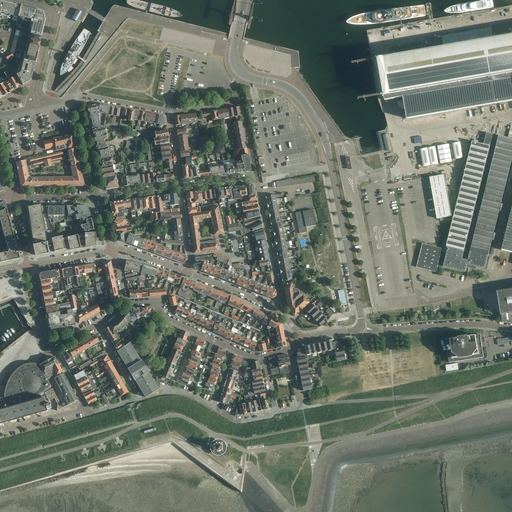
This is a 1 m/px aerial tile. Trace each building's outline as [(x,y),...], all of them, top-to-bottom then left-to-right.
[(13,16),(16,4),(0,0),(0,19),(2,18),(4,19),(5,14),(12,16),(13,16)] [(127,3),(131,5),(136,8),(144,10),(149,12),(162,15),(170,17),(176,17),(180,17),(182,16),(181,15),(177,12),(172,9),(159,5),(139,0),(127,0),(126,1),(127,3)] [(18,17),(21,5),(16,4),(13,16),(12,16),(12,18),(17,19),(18,17)] [(42,37),(46,20),(44,11),(21,5),(18,17),(28,19),(26,28),(27,28),(26,33),(32,34),(42,37)] [(77,22),(81,14),(82,12),(76,9),(71,18),(77,22)] [(229,17),(230,19),(248,23),(250,21),(252,18),(252,16),(229,11),(229,13),(229,17)] [(63,64),(62,66),(61,70),(61,72),(61,74),(63,73),(66,71),(70,68),(74,63),(76,60),(80,54),(83,48),(87,42),(92,31),(85,27),(78,37),(74,43),(70,49),(67,54),(65,58),(63,64)] [(491,28),(442,36),(443,46),(493,37),(491,28)] [(407,119),(511,100),(511,34),(377,59),(385,100),(403,97),(407,119)] [(421,43),(395,47),(396,53),(422,49),(421,43)] [(16,75),(22,85),(31,80),(35,63),(25,60),(24,60),(20,72),(16,75)] [(14,77),(10,79),(10,78),(6,72),(4,73),(8,80),(14,90),(20,87),(14,77)] [(2,80),(1,77),(0,77),(0,80),(0,81),(1,80),(3,83),(9,93),(14,90),(8,80),(5,82),(3,79),(2,80)] [(9,93),(3,83),(0,84),(0,90),(4,96),(9,93)] [(96,106),(96,105),(91,106),(89,106),(86,107),(88,115),(98,113),(100,113),(106,114),(108,114),(109,106),(100,104),(99,105),(96,106)] [(92,131),(101,128),(98,113),(88,115),(90,122),(89,122),(90,124),(92,131)] [(96,149),(105,147),(104,140),(107,139),(104,128),(101,128),(92,131),(94,141),(94,142),(94,144),(95,144),(96,149)] [(154,132),(155,139),(168,137),(167,130),(154,132)] [(448,247),(443,266),(465,272),(466,267),(468,260),(467,260),(470,249),(464,248),(493,134),(486,132),(483,144),(472,141),(466,165),(463,164),(461,176),(463,176),(446,246),(448,247)] [(75,146),(72,134),(65,136),(53,139),(43,141),(45,149),(55,147),(56,151),(75,146)] [(510,176),(511,168),(511,164),(510,164),(511,156),(511,138),(498,135),(470,249),(467,260),(468,260),(466,267),(475,269),(476,266),(484,268),(487,256),(492,258),(492,255),(488,253),(492,240),(494,240),(496,233),(493,233),(499,211),(501,211),(503,205),(500,204),(507,175),(510,176)] [(153,139),(154,145),(160,144),(169,143),(168,137),(155,139),(153,139)] [(460,142),(452,143),(455,159),(463,158),(460,142)] [(441,164),(452,162),(448,144),(437,146),(441,164)] [(97,154),(110,152),(108,146),(105,147),(96,149),(97,154)] [(435,147),(420,149),(423,166),(438,164),(435,147)] [(69,162),(78,160),(76,148),(67,150),(69,162)] [(110,152),(97,154),(99,160),(111,158),(110,152)] [(242,156),(241,156),(241,161),(242,161),(244,172),(249,171),(251,170),(248,155),(242,156)] [(100,167),(113,165),(112,158),(111,158),(99,160),(100,167)] [(187,165),(188,165),(191,165),(190,158),(185,158),(186,163),(181,164),(184,179),(189,178),(187,165)] [(235,160),(234,161),(234,159),(227,160),(228,163),(230,173),(237,173),(236,162),(235,160)] [(18,174),(28,172),(25,160),(16,162),(18,174)] [(72,175),(81,172),(78,160),(69,162),(72,175)] [(237,173),(244,172),(242,161),(241,161),(236,162),(237,173)] [(118,169),(117,164),(113,165),(100,167),(102,173),(118,169)] [(199,171),(200,177),(209,176),(208,164),(204,165),(205,169),(203,169),(204,171),(199,171)] [(199,171),(198,166),(192,167),(193,178),(200,177),(199,171)] [(119,172),(121,172),(121,169),(118,169),(102,173),(103,178),(114,176),(113,173),(119,172)] [(164,181),(164,175),(161,176),(160,171),(157,172),(157,176),(156,176),(156,182),(164,181)] [(30,187),(30,177),(29,177),(28,172),(18,174),(21,187),(30,187)] [(66,186),(82,186),(84,184),(81,172),(72,175),(73,177),(66,177),(66,186)] [(443,172),(429,174),(436,216),(451,213),(443,172)] [(133,186),(133,185),(140,184),(139,175),(123,177),(123,179),(123,181),(123,184),(124,186),(130,186),(131,186),(133,186)] [(105,190),(118,188),(115,176),(114,176),(103,178),(105,190)] [(30,187),(42,187),(42,177),(30,177),(30,187)] [(42,187),(54,187),(54,177),(42,177),(42,187)] [(54,187),(66,186),(66,177),(54,177),(54,187)] [(241,199),(242,199),(241,197),(244,196),(248,196),(246,185),(238,186),(241,199)] [(248,196),(251,195),(255,194),(254,186),(252,185),(246,185),(248,196)] [(237,203),(236,199),(241,199),(238,186),(231,187),(233,200),(234,204),(237,203)] [(233,200),(231,187),(223,188),(225,198),(227,198),(227,201),(230,201),(230,200),(233,200)] [(218,198),(219,204),(222,203),(227,202),(227,201),(227,198),(225,198),(223,188),(217,189),(218,198)] [(201,191),(193,192),(194,198),(195,203),(202,202),(202,200),(201,191)] [(193,192),(186,193),(187,204),(195,203),(194,198),(193,192)] [(176,194),(169,195),(170,204),(170,206),(178,205),(176,194)] [(161,196),(162,205),(170,204),(169,195),(161,196)] [(158,223),(159,227),(165,227),(164,223),(164,220),(164,217),(163,213),(162,205),(161,196),(154,197),(157,213),(160,212),(161,222),(158,223)] [(158,220),(157,213),(154,197),(147,198),(149,209),(150,213),(154,213),(155,220),(158,220)] [(123,208),(130,207),(129,200),(122,201),(123,208)] [(245,202),(237,203),(234,204),(235,209),(257,205),(256,200),(245,202)] [(123,208),(122,201),(109,203),(112,216),(123,213),(131,212),(130,207),(123,208)] [(511,203),(501,249),(511,252),(511,203)] [(51,230),(46,230),(42,212),(47,212),(47,206),(46,206),(39,206),(39,204),(27,206),(26,206),(33,243),(35,255),(50,253),(97,246),(94,232),(94,234),(52,240),(51,230)] [(237,216),(239,215),(246,214),(259,211),(257,205),(235,209),(236,213),(237,216)] [(63,219),(64,219),(64,206),(47,206),(47,212),(47,216),(60,216),(60,218),(60,219),(60,220),(63,219)] [(89,212),(87,206),(76,206),(74,206),(66,206),(69,217),(71,216),(76,215),(89,212)] [(213,207),(211,208),(209,208),(209,211),(210,211),(211,218),(212,220),(220,218),(220,217),(218,206),(216,207),(213,207)] [(6,208),(0,211),(0,220),(1,225),(10,222),(6,208)] [(171,213),(163,213),(164,217),(164,220),(166,220),(172,219),(180,218),(179,212),(179,210),(174,211),(174,212),(171,213)] [(240,221),(243,220),(247,219),(260,216),(259,211),(246,214),(239,215),(240,221)] [(80,221),(81,221),(90,219),(89,212),(76,215),(77,220),(80,219),(80,221)] [(124,220),(123,214),(123,213),(112,216),(114,222),(124,220)] [(197,225),(196,220),(195,213),(189,214),(190,226),(198,225),(197,225)] [(240,221),(238,222),(240,230),(245,228),(250,227),(252,226),(261,221),(260,216),(247,219),(243,220),(240,221)] [(93,230),(91,218),(90,219),(81,221),(82,225),(80,225),(81,228),(81,229),(82,229),(83,229),(84,232),(93,230)] [(250,227),(252,231),(262,227),(261,221),(252,226),(250,227)] [(5,238),(14,236),(10,222),(1,225),(5,238)] [(116,233),(123,232),(131,231),(130,225),(125,226),(114,227),(116,233)] [(241,236),(241,235),(252,231),(250,227),(245,228),(240,230),(241,236)] [(181,229),(173,230),(174,237),(175,241),(177,241),(179,241),(181,241),(183,241),(181,229)] [(141,248),(143,241),(143,240),(144,240),(139,239),(133,236),(128,234),(126,243),(130,244),(131,242),(137,245),(136,246),(141,248)] [(14,236),(5,238),(8,252),(17,250),(14,236)] [(143,240),(143,241),(141,248),(147,251),(150,242),(148,241),(148,242),(143,240)] [(154,253),(156,246),(157,245),(152,244),(153,242),(150,242),(147,251),(154,253)] [(436,272),(440,254),(442,248),(422,244),(416,267),(436,272)] [(169,259),(172,252),(156,246),(154,253),(169,259)] [(6,255),(8,261),(19,258),(17,250),(8,252),(6,253),(6,255)] [(172,252),(169,259),(184,264),(186,260),(185,260),(185,257),(172,252)] [(200,270),(203,262),(206,256),(194,257),(195,262),(194,264),(193,264),(192,265),(192,266),(192,267),(192,268),(192,269),(193,269),(194,270),(195,270),(196,270),(196,269),(197,269),(200,270)] [(155,276),(157,268),(142,263),(126,260),(124,260),(123,261),(123,262),(124,264),(125,264),(124,271),(138,273),(139,271),(141,271),(140,274),(154,278),(155,276)] [(237,271),(236,270),(232,265),(229,260),(228,260),(227,264),(227,265),(229,266),(228,268),(227,271),(224,279),(230,282),(233,273),(236,274),(237,271)] [(101,269),(104,269),(112,267),(111,261),(102,263),(103,267),(97,268),(98,270),(101,269)] [(206,273),(209,264),(203,262),(200,270),(206,273)] [(85,274),(92,273),(92,271),(90,264),(84,265),(85,274)] [(212,275),(215,266),(209,264),(206,273),(212,275)] [(85,276),(85,274),(84,265),(77,266),(79,275),(83,274),(83,276),(85,276)] [(264,273),(266,273),(266,272),(271,271),(270,265),(259,267),(256,268),(257,271),(252,272),(253,275),(258,274),(261,274),(263,273),(263,274),(264,273)] [(79,275),(77,266),(71,268),(73,276),(76,276),(78,286),(81,285),(79,275)] [(218,277),(221,269),(215,266),(212,275),(218,277)] [(67,285),(70,285),(68,277),(73,276),(71,268),(64,269),(66,278),(67,285)] [(161,278),(163,270),(157,268),(155,276),(161,278)] [(67,285),(66,278),(64,269),(58,270),(60,277),(60,279),(63,278),(64,286),(67,285)] [(224,279),(227,271),(221,269),(218,277),(224,279)] [(48,279),(55,278),(60,277),(58,270),(40,273),(39,275),(40,281),(48,279)] [(167,280),(169,272),(163,270),(161,278),(167,280)] [(172,282),(175,275),(169,272),(167,280),(172,282)] [(106,282),(114,280),(113,273),(105,275),(106,282)] [(239,275),(236,274),(233,273),(230,282),(235,284),(239,275)] [(179,284),(181,277),(175,275),(172,282),(171,285),(173,286),(174,283),(179,284)] [(241,286),(245,278),(239,275),(235,284),(241,286)] [(48,279),(40,281),(41,287),(50,286),(49,282),(56,281),(55,278),(48,279)] [(183,297),(189,280),(183,278),(178,293),(179,296),(183,297)] [(247,289),(250,280),(245,278),(241,286),(247,289)] [(108,288),(116,287),(114,280),(106,282),(100,283),(101,286),(107,285),(108,288)] [(192,291),(192,290),(195,282),(189,280),(183,297),(189,300),(192,291)] [(253,291),(256,283),(250,280),(247,289),(253,291)] [(209,296),(212,288),(195,282),(192,290),(197,292),(197,293),(204,296),(204,295),(209,296)] [(293,289),(293,287),(292,284),(291,282),(283,287),(288,309),(294,316),(309,302),(298,290),(298,291),(296,288),(293,289)] [(259,293),(262,285),(256,283),(253,291),(259,293)] [(51,293),(51,292),(50,289),(57,287),(57,284),(50,286),(41,287),(43,294),(51,293)] [(265,296),(268,287),(262,285),(259,293),(265,296)] [(107,296),(109,295),(117,294),(116,287),(108,288),(105,289),(107,296)] [(268,287),(265,296),(272,298),(273,297),(275,296),(276,295),(274,287),(271,288),(268,287)] [(225,303),(228,295),(212,288),(209,296),(213,298),(213,299),(220,302),(221,301),(225,303)] [(511,288),(497,291),(502,319),(502,321),(511,322),(511,288)] [(346,304),(343,290),(337,291),(340,305),(346,304)] [(51,293),(43,294),(44,301),(56,298),(55,295),(60,294),(59,291),(51,292),(51,293)] [(114,302),(114,301),(119,300),(117,294),(109,295),(111,302),(112,302),(114,302)] [(233,307),(237,298),(230,295),(227,305),(233,307)] [(177,306),(178,304),(176,302),(175,296),(168,297),(170,306),(175,305),(177,306)] [(45,307),(53,306),(53,302),(61,301),(60,297),(56,298),(44,301),(45,307)] [(241,308),(244,302),(244,301),(237,298),(233,307),(240,310),(241,308)] [(47,314),(59,311),(67,310),(72,309),(71,302),(53,306),(45,307),(47,314)] [(246,311),(249,305),(244,302),(241,308),(246,311)] [(92,306),(96,314),(101,310),(97,303),(92,306)] [(309,314),(315,308),(312,304),(305,310),(309,314)] [(86,307),(85,305),(82,306),(79,306),(80,313),(84,320),(90,317),(86,310),(86,307)] [(251,315),(255,308),(249,305),(246,311),(244,315),(246,316),(248,313),(251,315)] [(90,317),(96,314),(92,306),(86,310),(90,317)] [(183,308),(177,306),(176,310),(174,313),(175,314),(175,315),(177,316),(178,315),(180,316),(183,308)] [(141,308),(132,307),(131,309),(129,307),(126,311),(136,319),(139,315),(141,317),(149,318),(150,314),(140,313),(141,308)] [(186,319),(189,311),(183,308),(180,316),(186,319)] [(246,324),(248,325),(253,316),(256,318),(260,311),(255,308),(251,315),(246,324)] [(313,318),(319,312),(315,308),(309,314),(313,318)] [(75,324),(72,309),(67,310),(68,314),(60,315),(59,311),(47,314),(50,330),(62,327),(75,324)] [(132,325),(136,319),(126,311),(121,317),(128,323),(132,325)] [(192,321),(195,314),(189,311),(186,319),(192,321)] [(262,321),(266,315),(260,311),(256,318),(262,321)] [(319,312),(313,318),(316,322),(323,316),(319,312)] [(79,323),(84,320),(80,313),(76,315),(79,323)] [(198,324),(201,316),(195,314),(192,321),(198,324)] [(262,321),(267,325),(271,318),(266,315),(262,321)] [(204,327),(207,319),(201,316),(198,324),(204,327)] [(323,316),(316,322),(320,326),(327,320),(323,316)] [(121,330),(128,323),(121,317),(116,322),(121,330)] [(267,325),(264,331),(266,332),(267,330),(282,327),(281,323),(271,318),(267,325)] [(207,319),(204,327),(210,329),(213,322),(207,319)] [(114,334),(121,330),(116,322),(109,326),(113,333),(114,334)] [(216,333),(220,326),(221,323),(219,322),(218,325),(215,323),(211,331),(216,333)] [(222,336),(225,328),(222,327),(223,324),(221,323),(220,326),(216,333),(222,336)] [(227,338),(230,331),(227,329),(228,326),(226,325),(225,328),(222,336),(227,338)] [(108,336),(113,333),(109,326),(104,329),(108,336)] [(267,330),(266,332),(268,333),(269,336),(275,335),(283,333),(282,327),(267,330)] [(185,341),(188,333),(182,330),(179,338),(185,341)] [(232,340),(236,333),(230,331),(227,338),(232,340)] [(116,339),(114,334),(113,333),(108,336),(111,342),(116,339)] [(237,343),(241,335),(236,333),(232,340),(237,343)] [(85,349),(92,346),(99,342),(95,334),(81,342),(85,349)] [(482,356),(479,334),(468,336),(467,335),(458,337),(457,338),(446,340),(450,361),(482,356)] [(243,345),(246,338),(241,335),(237,343),(243,345)] [(248,348),(251,340),(252,338),(247,336),(246,338),(243,345),(248,348)] [(203,347),(204,345),(203,344),(205,341),(197,337),(195,343),(203,347)] [(185,341),(179,338),(177,338),(175,343),(183,346),(185,341)] [(117,351),(122,347),(120,344),(122,343),(121,340),(118,342),(119,342),(114,345),(117,351)] [(253,350),(257,343),(251,340),(248,348),(253,350)] [(331,342),(331,341),(325,342),(327,351),(328,352),(332,351),(331,350),(332,349),(334,351),(335,356),(343,354),(342,349),(341,349),(340,344),(337,345),(336,341),(331,342)] [(72,357),(79,353),(85,349),(81,342),(68,350),(72,357)] [(145,396),(145,397),(158,389),(157,388),(154,383),(147,371),(148,371),(141,360),(141,361),(129,342),(122,347),(117,351),(128,369),(127,369),(134,380),(134,379),(145,396)] [(181,351),(183,346),(175,343),(173,348),(181,351)] [(203,347),(195,343),(194,344),(192,350),(198,352),(200,348),(202,349),(203,347)] [(257,343),(253,350),(256,351),(258,347),(259,352),(266,350),(264,343),(258,344),(258,343),(257,343)] [(297,363),(306,362),(305,356),(306,355),(311,354),(309,345),(304,346),(304,348),(299,349),(299,352),(296,352),(297,358),(296,358),(297,363)] [(224,356),(226,350),(218,347),(216,353),(224,356)] [(179,356),(181,351),(173,348),(171,353),(179,356)] [(77,366),(72,357),(68,350),(62,353),(71,369),(77,366)] [(198,358),(201,359),(203,354),(198,352),(192,350),(190,354),(198,358)] [(179,356),(171,353),(167,351),(167,353),(170,355),(169,357),(177,360),(179,356)] [(223,361),(224,356),(216,353),(211,352),(209,351),(208,353),(214,355),(213,358),(223,361)] [(203,359),(201,359),(198,358),(190,354),(188,359),(196,363),(197,360),(201,361),(201,362),(204,363),(205,361),(205,360),(203,359)] [(247,362),(242,360),(241,361),(240,360),(242,357),(233,354),(232,359),(247,364),(247,362)] [(286,355),(286,354),(268,358),(269,363),(271,363),(271,360),(278,359),(278,361),(288,359),(287,355),(286,355)] [(103,364),(110,360),(107,355),(98,360),(101,365),(103,364)] [(213,358),(207,356),(206,358),(205,360),(205,361),(207,362),(208,359),(212,361),(211,363),(212,363),(221,366),(223,361),(213,358)] [(60,367),(54,357),(40,365),(48,379),(62,371),(60,367),(61,367),(60,366),(60,367)] [(195,367),(196,367),(198,368),(200,364),(196,363),(188,359),(185,367),(194,371),(195,367)] [(278,368),(278,367),(281,367),(287,366),(289,365),(288,359),(278,361),(277,362),(278,368)] [(113,365),(110,360),(103,364),(106,369),(113,365)] [(175,365),(164,360),(163,360),(161,365),(165,366),(173,370),(175,365)] [(251,362),(252,370),(260,368),(258,360),(251,362)] [(39,364),(38,364),(37,364),(37,363),(36,363),(35,363),(34,363),(33,363),(32,363),(31,363),(30,363),(29,363),(28,363),(27,363),(26,364),(25,364),(24,364),(23,364),(23,365),(22,365),(20,366),(18,368),(16,370),(13,372),(11,375),(9,378),(8,381),(6,384),(5,387),(4,391),(4,394),(4,398),(0,397),(0,423),(42,411),(46,410),(46,409),(51,408),(49,403),(45,404),(43,398),(41,395),(40,394),(44,391),(51,385),(48,379),(40,365),(39,364)] [(445,366),(446,372),(458,369),(457,363),(445,366)] [(240,373),(241,371),(238,369),(238,367),(230,364),(229,369),(237,372),(240,373)] [(109,375),(116,371),(113,365),(106,369),(95,375),(97,377),(107,371),(109,375)] [(208,368),(203,366),(203,368),(202,368),(201,371),(203,372),(204,369),(210,371),(209,373),(218,376),(219,371),(211,369),(208,368)] [(192,376),(193,374),(196,375),(197,372),(194,371),(185,367),(183,373),(191,376),(192,376)] [(252,370),(250,371),(245,372),(245,374),(244,374),(244,378),(247,377),(246,374),(251,373),(252,376),(261,374),(260,368),(252,370)] [(238,377),(238,375),(237,374),(237,372),(229,369),(227,374),(236,377),(238,377)] [(92,374),(91,372),(85,375),(83,370),(73,376),(77,382),(86,377),(92,374)] [(169,379),(171,374),(160,370),(158,374),(169,379)] [(62,408),(77,400),(62,371),(48,379),(51,385),(44,391),(49,401),(54,398),(57,404),(57,411),(62,408)] [(110,377),(112,380),(119,376),(116,371),(109,375),(103,378),(104,380),(110,377)] [(192,382),(193,378),(190,377),(191,376),(183,373),(181,377),(192,382)] [(242,384),(243,382),(235,379),(236,377),(227,374),(226,379),(234,382),(242,384)] [(261,374),(252,376),(253,379),(248,380),(249,382),(251,382),(262,379),(261,374)] [(113,382),(115,385),(122,381),(119,376),(112,380),(103,385),(104,387),(113,382)] [(208,380),(207,383),(215,386),(217,381),(208,378),(203,377),(200,376),(199,376),(199,378),(208,380)] [(94,379),(93,377),(90,379),(90,378),(87,380),(86,377),(77,382),(79,387),(91,381),(94,379)] [(81,391),(93,385),(91,381),(79,387),(81,391)] [(104,391),(106,393),(114,389),(115,392),(118,390),(125,386),(122,381),(115,385),(104,391)] [(83,395),(92,390),(97,388),(95,385),(98,384),(97,382),(95,383),(93,385),(81,391),(83,395)] [(231,389),(232,389),(240,392),(241,390),(232,387),(233,384),(225,382),(223,387),(231,389)] [(125,386),(118,390),(121,396),(128,392),(125,386)] [(239,398),(239,395),(234,393),(231,392),(232,389),(231,389),(223,387),(222,392),(231,395),(232,396),(233,395),(235,396),(236,397),(239,398)] [(86,400),(94,396),(102,391),(101,389),(94,393),(92,390),(83,395),(86,400)] [(267,409),(268,408),(265,391),(259,392),(260,397),(263,396),(264,398),(260,399),(263,410),(267,409)] [(234,401),(236,397),(235,396),(233,395),(232,396),(231,395),(222,392),(220,397),(233,401),(234,401)] [(94,396),(86,400),(88,404),(96,400),(94,396)] [(263,410),(260,399),(258,400),(257,397),(255,398),(255,400),(258,411),(263,410)] [(258,411),(255,400),(252,401),(252,398),(250,399),(250,402),(252,412),(258,411)] [(234,416),(247,413),(245,403),(238,405),(239,407),(236,407),(234,416)] [(217,453),(219,453),(220,452),(221,452),(222,451),(223,449),(223,448),(223,446),(222,444),(221,443),(219,442),(217,442),(215,442),(214,443),(213,445),(212,447),(212,449),(213,450),(214,451),(216,452),(217,453)] [(229,465),(223,475),(229,478),(233,481),(235,482),(240,474),(234,471),(232,467),(229,465)]
